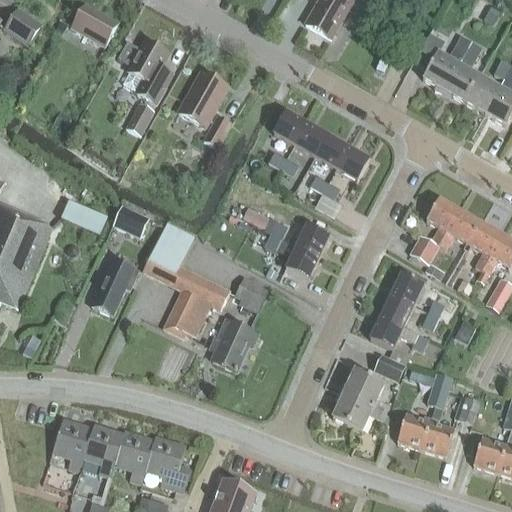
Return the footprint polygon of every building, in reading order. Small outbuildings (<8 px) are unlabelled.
[(341,0),(320,0),(304,28),(329,43),(351,6),(341,0)] [(105,50),(117,29),(83,10),(71,31),(105,50)] [(27,48),(40,30),(17,14),(4,33),(27,48)] [(60,40),(67,28),(60,24),(53,35),(60,40)] [(450,99),(463,107),(478,81),(467,75),(480,53),(459,41),(446,63),(437,58),(443,47),(428,39),(414,65),(427,73),(422,83),(435,91),(434,94),(450,99)] [(166,87),(155,81),(168,58),(145,45),(127,76),(128,77),(122,88),(133,94),(139,83),(143,85),(136,98),(154,108),(166,87)] [(503,84),(511,70),(500,64),(492,78),(503,84)] [(498,93),(484,118),(504,130),(511,116),(511,100),(508,98),(511,91),(511,70),(503,84),(498,93)] [(204,132),(227,92),(200,77),(178,117),(204,132)] [(498,93),(478,81),(463,107),(484,118),(498,93)] [(140,141),(154,115),(139,107),(125,132),(140,141)] [(63,135),(70,122),(60,116),(52,129),(63,135)] [(293,150),(305,128),(284,116),(272,138),(293,150)] [(218,153),(231,128),(216,120),(202,145),(218,153)] [(314,162),(326,140),(305,128),(293,150),(314,162)] [(335,174),(347,152),(326,140),(314,162),(335,174)] [(347,152),(335,174),(356,185),(368,164),(347,152)] [(279,174),(285,164),(273,157),(267,167),(279,174)] [(285,164),(279,174),(291,181),(297,170),(285,164)] [(321,198),(327,188),(315,181),(309,191),(321,198)] [(0,307),(16,315),(51,232),(0,210),(0,192),(2,188),(0,187),(0,307)] [(327,188),(321,198),(332,204),(338,194),(327,188)] [(71,203),(64,222),(102,238),(110,219),(71,203)] [(437,251),(458,215),(438,203),(425,225),(438,232),(430,247),(420,241),(409,259),(427,269),(437,251)] [(138,242),(147,223),(121,211),(113,230),(138,242)] [(250,228),(255,217),(247,213),(241,224),(250,228)] [(467,249),(480,227),(458,215),(437,251),(444,255),(452,241),(467,249)] [(240,255),(250,231),(220,219),(210,243),(240,255)] [(269,238),(280,243),(286,231),(275,226),(269,238)] [(220,314),(230,295),(180,270),(194,241),(166,227),(152,257),(142,275),(182,295),(166,327),(184,336),(185,335),(194,339),(209,308),(220,314)] [(481,276),(501,239),(480,227),(467,249),(482,258),(474,272),(481,276)] [(295,250),(318,262),(328,239),(305,228),(295,250)] [(295,250),(280,243),(269,238),(263,251),(274,256),(275,255),(289,262),(284,273),(307,284),(318,262),(295,250)] [(511,245),(501,239),(481,276),(488,280),(496,266),(509,273),(511,267),(511,245)] [(112,320),(124,293),(130,296),(139,275),(133,273),(133,272),(112,263),(91,311),(112,320)] [(439,284),(444,276),(429,267),(424,275),(439,284)] [(390,300),(412,310),(426,317),(437,322),(443,310),(432,304),(430,308),(416,302),(422,288),(400,278),(390,300)] [(233,300),(243,305),(241,309),(257,317),(268,294),(260,290),(242,281),(233,300)] [(498,317),(511,291),(511,289),(500,282),(484,309),(498,317)] [(467,301),(473,290),(461,284),(456,295),(467,301)] [(401,332),(412,310),(390,300),(379,321),(401,332)] [(432,334),(437,322),(426,317),(420,329),(432,334)] [(428,344),(401,332),(379,321),(369,343),(391,354),(398,340),(413,347),(411,351),(422,357),(428,344)] [(466,348),(475,330),(463,324),(454,342),(466,348)] [(257,339),(227,326),(223,335),(221,334),(215,347),(212,345),(209,352),(216,355),(211,365),(235,376),(247,348),(252,350),(257,339)] [(397,387),(405,369),(381,358),(373,376),(397,387)] [(342,399),(384,420),(389,411),(376,405),(383,389),(353,375),(342,399)] [(434,411),(443,380),(434,377),(425,408),(434,411)] [(430,422),(421,454),(445,462),(454,433),(437,427),(451,382),(443,380),(434,411),(431,422),(430,422)] [(382,425),(384,420),(342,399),(332,422),(361,436),(369,419),(382,425)] [(472,429),(479,406),(461,400),(453,423),(472,429)] [(511,401),(502,432),(510,434),(511,428),(511,401)] [(421,454),(430,422),(423,420),(422,423),(405,417),(396,447),(421,454)] [(92,433),(62,424),(48,467),(49,467),(54,453),(72,459),(68,473),(79,476),(85,459),(84,459),(92,433)] [(506,449),(497,478),(511,482),(511,428),(510,434),(506,449)] [(123,439),(122,439),(93,430),(92,433),(84,459),(85,459),(103,464),(98,478),(102,480),(110,482),(115,465),(123,439)] [(154,445),(153,445),(124,436),(122,439),(123,439),(115,465),(134,470),(129,484),(141,488),(146,470),(154,445)] [(146,470),(164,476),(160,490),(182,497),(189,474),(179,471),(185,451),(154,441),(153,445),(154,445),(146,470)] [(506,449),(481,441),(472,470),(497,478),(506,449)] [(223,511),(254,511),(260,499),(226,486),(217,509),(223,511)] [(102,507),(105,498),(97,496),(94,495),(92,503),(102,507)]
